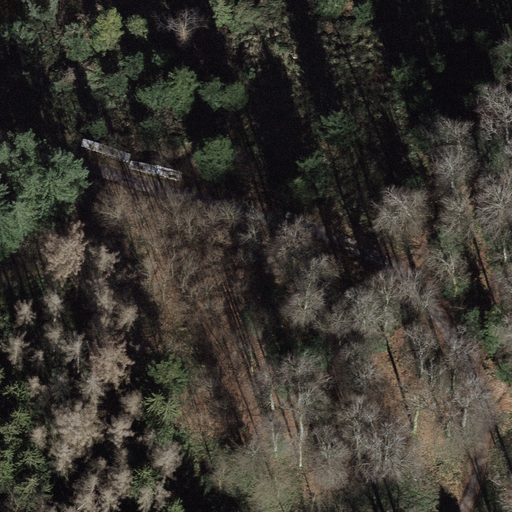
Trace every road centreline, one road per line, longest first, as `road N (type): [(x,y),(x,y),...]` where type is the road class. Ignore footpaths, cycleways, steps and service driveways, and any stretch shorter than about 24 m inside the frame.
road 1 (track): [(126,195),(283,217),(345,237),(390,264),(424,305)]
road 2 (track): [(424,305),(476,375),(472,498),(464,511)]
road 3 (track): [(0,174),(126,195)]
